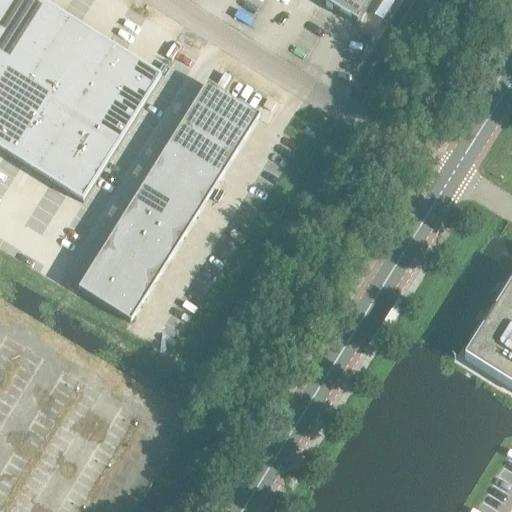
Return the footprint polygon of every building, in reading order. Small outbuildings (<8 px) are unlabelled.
[(0,0),(0,16),(10,0),(0,0)] [(10,0),(0,16),(0,61),(3,63),(42,0),(10,0)] [(49,0),(42,0),(3,63),(26,77),(67,11),(49,0)] [(329,10),(335,0),(315,0),(319,2),(318,3),(329,10)] [(335,0),(329,10),(339,16),(339,15),(357,26),(373,0),(335,0)] [(90,25),(67,11),(26,77),(48,91),(90,25)] [(90,25),(48,91),(71,105),(112,39),(90,25)] [(112,39),(71,105),(94,120),(135,54),(112,39)] [(135,54),(94,120),(118,135),(159,68),(135,54)] [(3,63),(0,67),(0,118),(26,77),(3,63)] [(26,77),(0,118),(0,142),(12,150),(48,91),(26,77)] [(233,104),(208,88),(195,109),(220,125),(233,104)] [(48,91),(12,150),(35,164),(71,105),(48,91)] [(259,120),(233,104),(220,125),(245,141),(258,120),(259,120)] [(71,105),(35,164),(57,178),(94,120),(71,105)] [(195,109),(182,130),(207,145),(220,125),(195,109)] [(94,120),(57,178),(81,193),(118,135),(94,120)] [(233,161),(245,141),(220,125),(207,145),(233,161)] [(182,130),(169,150),(194,166),(207,145),(182,130)] [(220,182),(233,161),(207,145),(194,166),(220,182)] [(169,150),(156,170),(182,186),(194,166),(169,150)] [(207,202),(220,182),(194,166),(182,186),(207,202)] [(156,170),(144,191),(169,206),(182,186),(156,170)] [(194,222),(207,202),(182,186),(169,206),(194,222)] [(144,191),(131,211),(156,227),(169,206),(144,191)] [(182,243),(194,222),(169,206),(156,227),(182,243)] [(131,211),(118,231),(143,247),(156,227),(131,211)] [(169,263),(182,243),(156,227),(143,247),(169,263)] [(118,231),(105,252),(131,267),(143,247),(118,231)] [(156,283),(169,263),(143,247),(131,267),(156,283)] [(105,252),(93,272),(118,288),(131,267),(105,252)] [(143,304),(156,283),(131,267),(118,288),(143,304)] [(79,293),(105,309),(118,288),(93,272),(79,293)] [(511,286),(466,359),(466,360),(467,361),(511,389),(511,286)] [(105,309),(130,325),(143,304),(118,288),(105,309)]
